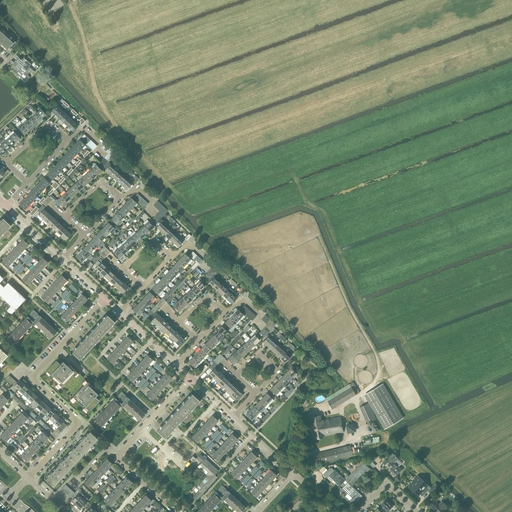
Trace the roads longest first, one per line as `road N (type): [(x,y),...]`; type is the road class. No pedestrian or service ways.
road 1 (residential): [(29,476),(80,421),(32,377),(104,299)]
road 2 (track): [(172,188),(98,103),(69,0)]
road 3 (residential): [(5,161),(49,123),(68,140),(27,184)]
road 4 (residential): [(63,216),(102,181),(121,197),(84,237)]
